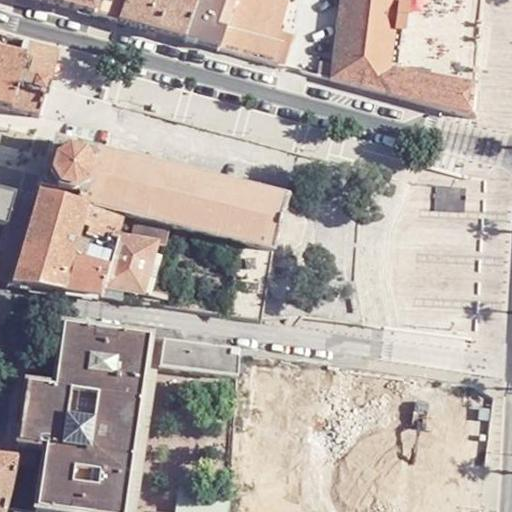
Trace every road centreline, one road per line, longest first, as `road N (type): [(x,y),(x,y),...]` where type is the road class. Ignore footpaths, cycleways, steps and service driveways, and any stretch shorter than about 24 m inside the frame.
road 1 (residential): [(0,298),(511,369)]
road 2 (residential): [(511,149),(78,44)]
road 3 (residential): [(0,141),(38,152),(78,44)]
